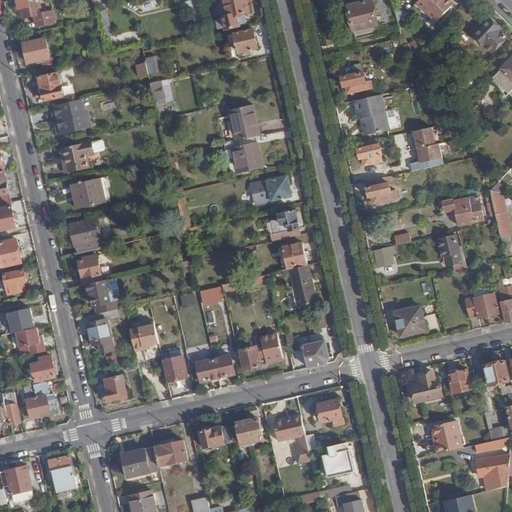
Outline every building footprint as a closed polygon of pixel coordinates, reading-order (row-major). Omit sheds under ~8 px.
[(42,13),(39,0),(15,0),(18,9),(21,9),(23,16),(23,18),(35,15),(37,23),(49,20),(48,12),(42,13)] [(139,12),(156,9),(154,0),(138,3),(139,12)] [(225,0),(229,17),(224,18),(226,29),(240,27),(238,17),(250,14),(248,5),(250,3),(249,0),(225,0)] [(356,40),(379,34),(372,0),(348,6),(356,40)] [(419,0),(417,3),(437,22),(454,4),(449,0),(419,0)] [(107,10),(98,11),(103,36),(112,35),(107,10)] [(467,12),(462,20),(471,25),(476,17),(467,12)] [(501,53),(511,42),(490,21),(475,37),(491,52),(495,47),(497,50),(501,53)] [(235,35),(237,43),(239,52),(258,48),(255,30),(235,34),(235,35)] [(42,59),(50,57),(46,38),(25,42),(28,62),(42,59)] [(417,39),(410,42),(416,53),(422,49),(417,39)] [(463,44),(460,41),(457,42),(454,44),(454,48),(457,50),(460,50),(463,47),(463,44)] [(491,64),(501,53),(497,50),(487,60),(491,64)] [(157,56),(149,58),(153,74),(161,72),(157,56)] [(44,69),(55,66),(53,57),(50,57),(42,59),(44,69)] [(493,78),(511,96),(511,57),(511,58),(493,78)] [(149,74),(146,60),(141,62),(141,64),(137,65),(139,76),(149,74)] [(479,76),(491,64),(487,60),(475,72),(479,76)] [(365,83),(362,65),(340,71),(345,89),(347,89),(349,95),(373,90),(372,82),(365,83)] [(58,72),(39,76),(44,99),(64,95),(58,72)] [(460,87),(464,91),(479,76),(475,72),(474,72),(460,87)] [(172,79),(165,81),(167,98),(168,103),(175,102),(172,79)] [(167,98),(165,81),(155,82),(157,99),(167,98)] [(382,95),(355,101),(358,113),(362,113),(363,120),(367,136),(391,131),(399,129),(395,113),(387,115),(382,95)] [(440,95),(437,97),(443,108),(446,106),(440,95)] [(81,99),(56,104),(62,131),(90,124),(87,111),(84,112),(81,99)] [(56,104),(52,105),(58,132),(62,131),(56,104)] [(160,120),(164,119),(164,117),(166,117),(164,104),(158,105),(160,120)] [(256,136),(260,136),(253,105),(229,111),(236,141),(256,136)] [(452,123),(445,124),(446,131),(455,129),(452,123)] [(432,127),(414,131),(422,163),(443,158),(440,143),(436,144),(432,127)] [(263,167),(256,136),(236,141),(223,144),(225,150),(231,149),(236,172),(263,167)] [(379,140),(358,145),(361,160),(364,159),(365,167),(383,163),(381,156),(383,155),(379,140)] [(93,141),(65,147),(70,171),(98,164),(96,152),(93,141)] [(70,171),(65,147),(60,148),(65,172),(70,171)] [(4,169),(0,170),(0,204),(12,202),(6,178),(4,169)] [(368,183),(388,178),(386,170),(367,175),(368,183)] [(105,177),(99,178),(105,201),(110,200),(105,177)] [(287,177),(254,184),(256,194),(268,191),(270,202),(291,196),(287,177)] [(105,201),(99,178),(72,183),(78,208),(105,201)] [(368,183),(366,183),(370,199),(372,199),(373,205),(397,200),(396,193),(391,194),(388,178),(368,183)] [(497,183),(490,191),(501,194),(504,190),(497,183)] [(496,216),(498,223),(503,245),(510,242),(509,237),(511,235),(503,197),(502,197),(501,194),(490,191),(496,216)] [(185,197),(177,199),(185,229),(192,227),(185,197)] [(442,201),(445,213),(456,211),(460,226),(484,221),(479,197),(454,203),(454,199),(442,201)] [(13,213),(12,202),(0,204),(0,229),(17,226),(15,219),(19,218),(18,212),(13,213)] [(285,238),(301,234),(299,228),(300,228),(296,211),(279,215),(282,224),(275,226),(277,234),(283,232),(285,238)] [(72,224),(76,244),(99,239),(102,238),(98,219),(72,224)] [(197,233),(196,226),(192,227),(185,229),(186,236),(197,233)] [(394,238),(396,246),(411,243),(409,234),(394,238)] [(452,267),(466,263),(462,247),(458,248),(456,235),(439,240),(443,257),(449,257),(452,267)] [(0,250),(4,266),(23,262),(23,260),(25,259),(22,248),(20,248),(18,239),(0,243),(0,250)] [(76,244),(78,253),(102,248),(99,239),(76,244)] [(308,266),(309,266),(303,243),(283,248),(289,270),(291,269),(308,266)] [(394,263),(390,247),(376,250),(379,267),(394,263)] [(80,261),(84,284),(87,284),(103,279),(98,254),(84,256),(84,259),(80,261)] [(445,268),(452,267),(449,257),(443,257),(445,268)] [(5,271),(24,266),(23,262),(4,266),(5,271)] [(316,302),(308,266),(291,269),(297,298),(303,296),(306,305),(316,302)] [(21,282),(24,282),(27,281),(25,270),(6,275),(10,294),(22,291),(21,282)] [(265,275),(223,285),(224,291),(243,287),(243,288),(254,286),(254,284),(266,282),(265,275)] [(506,323),(511,321),(511,283),(511,277),(506,278),(497,281),(501,303),(504,313),(506,323)] [(110,286),(107,279),(103,279),(87,284),(88,290),(92,290),(97,314),(109,311),(120,309),(118,300),(111,301),(107,288),(110,286)] [(183,296),(185,308),(198,305),(196,293),(183,296)] [(478,319),(504,313),(501,303),(497,304),(495,294),(474,299),(478,315),(478,319)] [(299,306),(306,305),(303,296),(297,298),(299,306)] [(478,315),(474,299),(459,302),(463,317),(478,315)] [(32,303),(9,309),(14,328),(37,322),(32,303)] [(426,331),(420,307),(396,313),(401,337),(426,331)] [(110,319),(109,311),(97,314),(89,316),(90,323),(89,323),(93,345),(100,343),(103,353),(115,350),(108,319),(110,319)] [(131,329),(136,351),(148,348),(148,345),(159,343),(154,322),(144,324),(144,326),(131,329)] [(40,335),(38,328),(17,332),(20,347),(29,346),(31,354),(47,350),(44,342),(41,342),(40,335)] [(309,368),(328,364),(330,359),(326,342),(304,347),(309,368)] [(160,345),(168,381),(188,377),(184,356),(168,359),(164,344),(160,345)] [(254,344),(250,345),(250,348),(240,350),(244,370),(261,366),(257,346),(255,347),(254,344)] [(269,358),(270,365),(287,361),(283,344),(266,347),(267,349),(261,350),(263,360),(269,358)] [(294,365),(303,363),(300,350),(291,352),(294,365)] [(52,354),(41,356),(42,361),(32,363),(36,379),(56,375),(52,354)] [(231,355),(214,359),(219,379),(236,375),(231,355)] [(219,379),(214,359),(195,363),(197,373),(200,372),(202,382),(211,381),(212,382),(219,381),(219,379)] [(511,381),(507,362),(484,367),(489,385),(499,384),(500,387),(505,386),(505,382),(511,381)] [(161,364),(146,367),(150,386),(165,382),(161,364)] [(476,388),(474,378),(469,379),(467,370),(449,375),(454,395),(477,389),(476,388)] [(423,389),(414,391),(416,402),(442,397),(438,380),(435,381),(433,374),(420,377),(421,384),(423,389)] [(123,376),(109,379),(112,390),(108,391),(106,391),(109,401),(128,397),(123,376)] [(50,393),(47,381),(34,384),(41,416),(51,413),(50,410),(49,406),(47,395),(50,393)] [(41,416),(34,384),(34,382),(23,384),(28,406),(21,407),(24,420),(41,416)] [(511,424),(511,386),(501,389),(503,396),(509,394),(511,404),(511,405),(508,406),(511,424)] [(477,389),(481,408),(484,407),(485,414),(488,414),(483,392),(479,387),(476,388),(477,389)] [(4,393),(11,424),(21,422),(15,391),(4,393)] [(339,400),(319,405),(322,422),(334,419),(335,425),(343,423),(342,417),(343,417),(339,400)] [(306,436),(302,416),(274,423),(279,443),(300,438),(306,437),(306,436)] [(259,417),(248,420),(254,444),(257,444),(257,440),(263,439),(259,417)] [(254,444),(248,420),(237,423),(242,443),(243,447),(254,444)] [(432,427),(438,454),(463,448),(457,421),(432,427)] [(234,443),(230,425),(202,432),(205,449),(234,443)] [(490,431),(492,442),(510,438),(507,427),(492,430),(490,431)] [(314,434),(306,436),(306,437),(309,447),(310,451),(317,449),(314,434)] [(306,437),(300,438),(302,449),(309,447),(306,437)] [(478,453),(511,445),(511,437),(510,438),(492,442),(476,445),(478,453)] [(185,441),(156,448),(161,467),(189,460),(185,441)] [(351,446),(347,446),(348,450),(323,456),(328,477),(357,470),(357,469),(359,469),(356,457),(354,458),(351,446)] [(156,448),(156,447),(123,454),(128,477),(150,472),(152,481),(163,478),(161,467),(156,448)] [(298,467),(313,463),(310,451),(309,447),(302,449),(295,450),(298,467)] [(509,478),(509,473),(510,454),(482,461),(485,474),(490,472),(491,476),(494,489),(508,486),(509,478)] [(55,480),(68,477),(76,475),(72,456),(51,460),(55,480)] [(28,466),(1,472),(4,487),(11,485),(13,494),(15,500),(17,502),(33,498),(34,496),(33,489),(28,466)] [(69,483),(68,477),(55,480),(56,486),(69,483)] [(318,491),(320,499),(337,496),(351,492),(350,484),(318,491)] [(158,511),(153,490),(129,496),(130,503),(133,503),(135,511),(158,511)] [(318,491),(310,493),(312,501),(320,499),(318,491)] [(351,492),(337,496),(339,505),(345,504),(346,511),(363,511),(362,508),(363,506),(361,499),(359,499),(357,491),(351,492)] [(473,511),(475,511),(471,495),(446,501),(448,511),(473,511)] [(213,511),(210,499),(194,502),(196,511),(213,511)]
